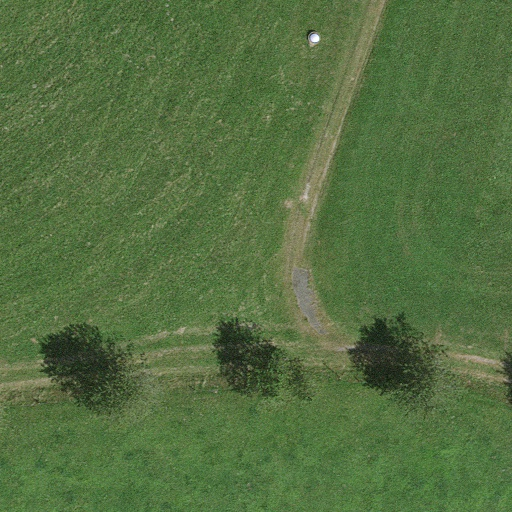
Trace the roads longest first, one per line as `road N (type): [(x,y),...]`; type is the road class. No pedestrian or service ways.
road 1 (track): [(337,355),(305,300),(293,250),(377,0)]
road 2 (track): [(337,355),(0,381)]
road 3 (track): [(337,355),(417,357),(511,374)]
